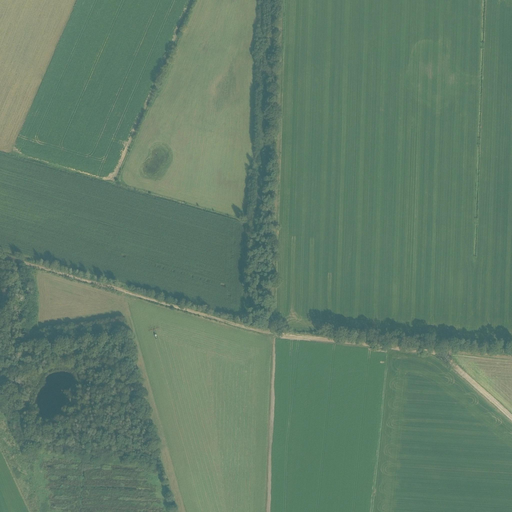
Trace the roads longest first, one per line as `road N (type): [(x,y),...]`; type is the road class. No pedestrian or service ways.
road 1 (track): [(270,333),(281,0)]
road 2 (track): [(270,333),(0,254)]
road 3 (track): [(430,351),(270,333)]
